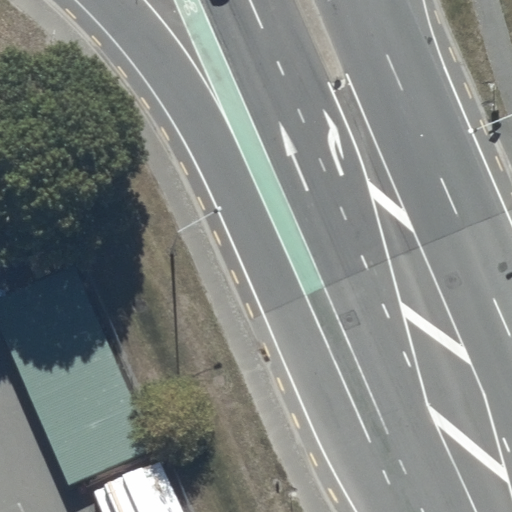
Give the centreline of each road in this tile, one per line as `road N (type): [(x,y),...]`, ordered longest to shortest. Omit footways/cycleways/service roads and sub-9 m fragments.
road 1 (trunk): [(442,501),(370,413),(286,284),(221,161),(102,0)]
road 2 (secondary): [(442,501),(324,179),(248,0)]
road 3 (secondary): [(362,0),(511,357)]
